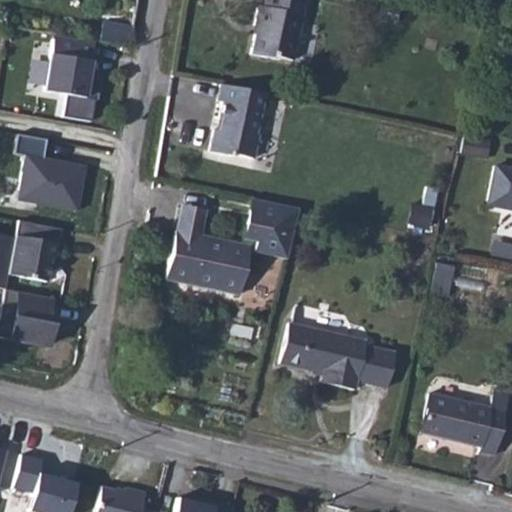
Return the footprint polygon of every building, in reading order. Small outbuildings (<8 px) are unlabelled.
[(304,3),(289,0),(263,0),(262,11),(254,11),(251,57),(295,63),(304,3)] [(96,39),(131,44),(134,24),(102,19),(96,39)] [(92,40),(51,34),(50,38),(91,45),(92,40)] [(91,45),(50,38),(41,90),(95,99),(99,75),(86,73),(91,45)] [(265,95),(224,87),(220,101),(223,102),(221,117),(224,118),(221,133),(215,133),(212,154),(235,159),(236,156),(256,160),(261,137),(257,135),(265,95)] [(464,135),(461,152),(486,156),(489,139),(464,135)] [(49,141),(19,136),(16,155),(27,157),(20,200),(52,205),(52,207),(80,212),(87,167),(45,159),(49,141)] [(511,166),(495,163),(487,201),(511,206),(511,166)] [(249,196),(240,239),(255,242),(253,250),(283,256),(294,205),(249,196)] [(433,205),(414,201),(410,219),(429,223),(433,205)] [(203,211),(179,204),(165,276),(236,291),(247,244),(197,234),(203,211)] [(65,230),(22,222),(19,239),(12,276),(51,283),(55,259),(59,259),(65,230)] [(12,276),(19,239),(0,235),(0,288),(9,290),(12,276)] [(55,299),(9,290),(0,341),(0,342),(50,352),(55,325),(51,324),(55,299)] [(363,341),(295,326),(287,361),(316,371),(318,366),(327,368),(325,378),(356,386),(357,380),(389,386),(397,350),(362,343),(363,341)] [(511,387),(493,383),(490,403),(429,389),(422,427),(481,440),(479,446),(497,449),(511,387)] [(42,458),(19,453),(10,491),(30,496),(26,511),(69,511),(77,484),(38,474),(42,458)] [(109,490),(86,484),(78,511),(123,511),(126,505),(129,489),(111,485),(109,490)] [(212,508),(171,497),(167,511),(228,511),(230,506),(214,502),(212,508)]
